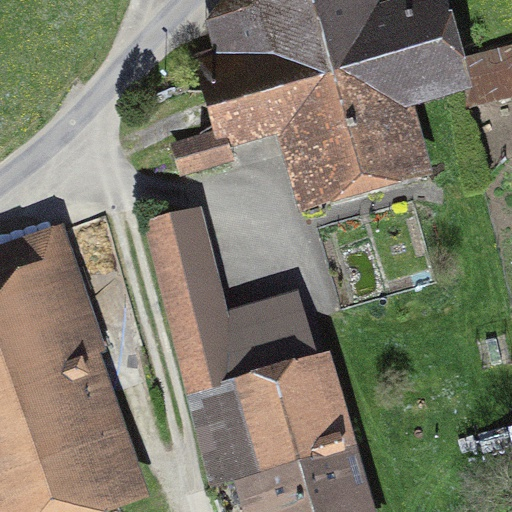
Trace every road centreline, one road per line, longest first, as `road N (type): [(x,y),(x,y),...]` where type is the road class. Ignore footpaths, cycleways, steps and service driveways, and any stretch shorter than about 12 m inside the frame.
road 1 (track): [(88,107),(203,511)]
road 2 (unclassified): [(0,182),(88,107),(190,0)]
